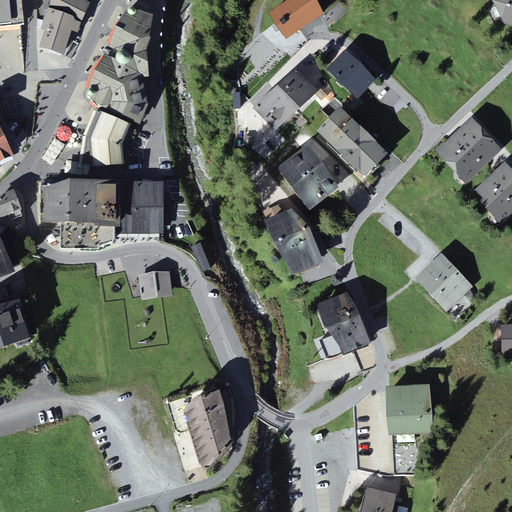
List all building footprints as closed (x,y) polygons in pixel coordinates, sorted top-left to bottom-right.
[(0,0),(0,26),(24,25),(22,0),(0,0)] [(88,3),(82,0),(51,0),(48,9),(75,18),(80,19),(88,3)] [(313,0),(289,0),(271,13),(288,38),(323,13),(313,0)] [(511,24),(511,0),(492,0),(503,19),(511,24)] [(156,14),(132,3),(85,97),(142,122),(150,103),(150,74),(149,48),(153,34),(156,14)] [(46,33),(42,48),(63,55),(71,31),(79,34),(82,24),(74,22),(75,18),(48,9),(41,31),(46,33)] [(345,48),(327,66),(357,96),(375,78),(345,48)] [(294,70),(256,106),(275,126),(314,90),(294,70)] [(385,152),(339,107),(317,129),(363,174),(385,152)] [(138,124),(102,109),(90,136),(93,165),(133,162),(131,141),(138,124)] [(471,117),(437,150),(466,181),(501,148),(471,117)] [(0,130),(0,160),(12,154),(1,130),(0,130)] [(307,146),(278,166),(309,208),(337,187),(307,146)] [(511,210),(511,170),(506,163),(476,190),(502,219),(511,210)] [(71,179),(42,180),(42,226),(62,227),(63,247),(100,247),(114,241),(116,233),(163,233),(164,180),(71,179)] [(13,189),(0,196),(0,212),(1,215),(20,208),(13,189)] [(293,212),(266,224),(274,247),(291,275),(322,262),(310,232),(293,212)] [(0,234),(0,275),(14,270),(0,234)] [(474,287),(443,254),(417,279),(448,311),(474,287)] [(169,271),(138,275),(141,296),(141,299),(161,296),(172,295),(169,271)] [(350,292),(318,304),(327,329),(345,354),(371,344),(350,292)] [(20,298),(0,305),(0,346),(33,335),(20,298)] [(511,323),(502,324),(504,356),(511,355),(511,323)] [(429,384),(387,387),(390,435),(433,432),(429,384)] [(220,398),(185,409),(201,465),(222,460),(235,444),(220,398)] [(326,431),(324,425),(316,428),(318,434),(326,431)] [(392,511),(396,497),(369,490),(363,511),(392,511)]
